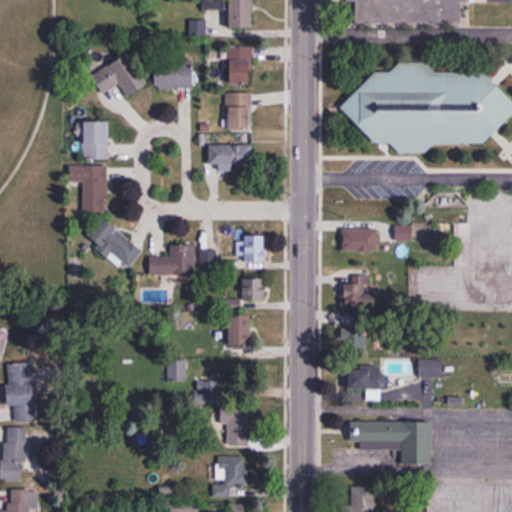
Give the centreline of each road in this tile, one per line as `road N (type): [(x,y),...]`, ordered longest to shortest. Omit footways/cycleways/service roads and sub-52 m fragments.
road 1 (tertiary): [(302,511),(303,0)]
road 2 (residential): [(304,211),(150,205),(141,190),(142,147),(149,131),(165,127)]
